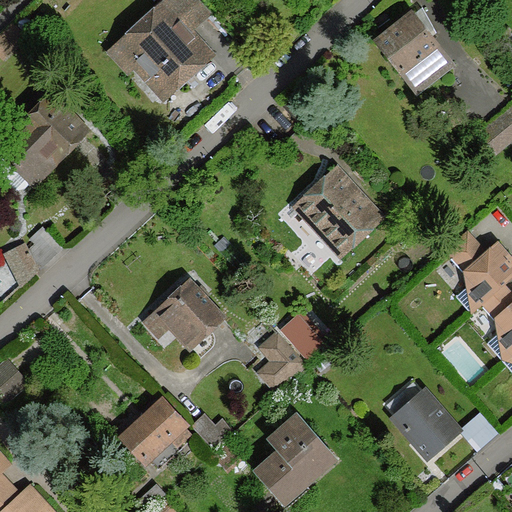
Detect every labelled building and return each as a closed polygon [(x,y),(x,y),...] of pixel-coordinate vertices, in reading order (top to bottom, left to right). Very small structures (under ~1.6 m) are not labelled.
[(196,0),(173,0),(166,7),(187,31),(209,13),(196,0)] [(166,7),(123,44),(168,95),(210,56),(187,31),(166,7)] [(452,66),(414,17),(379,43),(417,92),(452,66)] [(28,38),(14,24),(0,36),(0,55),(5,60),(28,38)] [(322,107),(303,86),(282,105),(300,126),(322,107)] [(52,100),(1,150),(4,152),(33,181),(35,183),(85,131),(52,100)] [(511,140),(511,123),(506,116),(480,136),(494,154),(511,140)] [(33,181),(4,152),(0,155),(0,176),(16,192),(26,189),(33,181)] [(334,171),(299,203),(346,255),(381,223),(334,171)] [(62,249),(44,228),(32,239),(37,244),(28,252),(26,245),(8,254),(23,285),(62,249)] [(447,252),(464,273),(487,254),(469,233),(447,252)] [(468,289),(483,306),(506,285),(511,279),(511,261),(497,245),(487,254),(464,273),(474,284),(468,289)] [(224,318),(190,282),(159,313),(172,327),(192,348),(224,318)] [(483,306),(497,321),(511,307),(511,292),(506,285),(483,306)] [(483,306),(468,289),(458,297),(473,314),(483,306)] [(511,307),(497,321),(505,330),(500,335),(511,349),(511,307)] [(268,319),(306,361),(318,351),(280,309),(268,319)] [(158,339),(172,327),(159,313),(145,325),(158,339)] [(274,361),(290,348),(278,335),(263,349),(274,361)] [(511,353),(511,349),(500,335),(490,344),(504,360),(511,353)] [(274,361),(261,374),(275,390),(305,364),(290,348),(274,361)] [(28,383),(9,360),(0,368),(0,396),(6,403),(28,383)] [(460,432),(426,393),(396,418),(430,457),(460,432)] [(168,401),(119,444),(148,476),(197,434),(168,401)] [(205,414),(192,426),(197,434),(214,451),(235,433),(223,419),(216,425),(205,414)] [(480,414),(460,432),(478,451),(498,434),(480,414)] [(335,459),(297,416),(271,439),(281,450),(258,471),(273,488),(279,483),(292,498),(335,459)] [(243,456),(232,444),(218,456),(229,469),(243,456)] [(0,473),(0,511),(5,511),(22,497),(0,473)] [(165,494),(157,485),(138,501),(147,510),(165,494)] [(50,511),(30,490),(22,497),(5,511),(50,511)] [(121,511),(107,496),(96,506),(100,511),(121,511)] [(174,511),(165,501),(151,511),(174,511)]
